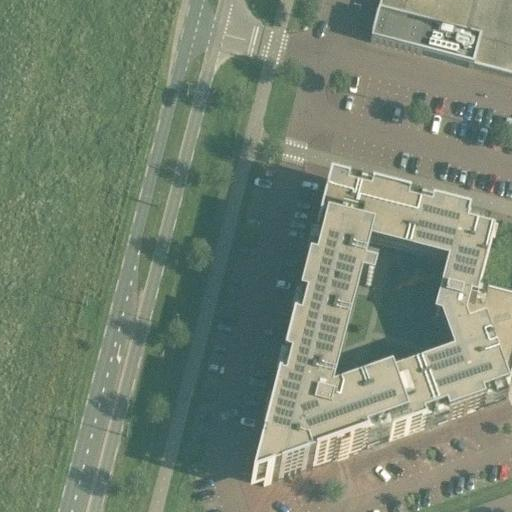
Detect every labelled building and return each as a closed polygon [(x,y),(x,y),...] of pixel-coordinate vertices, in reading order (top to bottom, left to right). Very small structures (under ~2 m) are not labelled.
[(511,0),(380,0),(369,44),(511,80),(511,0)] [(493,242),(474,237),(464,234),(467,221),(327,185),(255,468),(262,488),(333,463),(340,461),(346,459),(465,416),(472,414),(477,412),(482,410),(480,404),(506,394),(511,370),(511,297),(479,289),(491,242),(493,243),(493,242)] [(477,225),(474,237),(493,242),(496,228),(476,223),(476,225),(477,225)] [(186,469),(211,472),(214,445),(189,442),(186,469)] [(227,511),(220,475),(196,480),(203,511),(227,511)]
